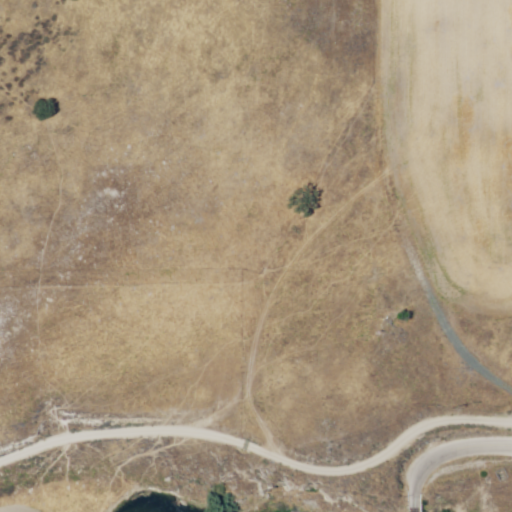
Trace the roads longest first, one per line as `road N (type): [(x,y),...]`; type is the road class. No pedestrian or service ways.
road 1 (track): [(439,409),(303,399),(0,452)]
road 2 (residential): [(404,0),(392,118),(439,409)]
road 3 (secondary): [(411,507),(420,472),(442,454),(511,447)]
